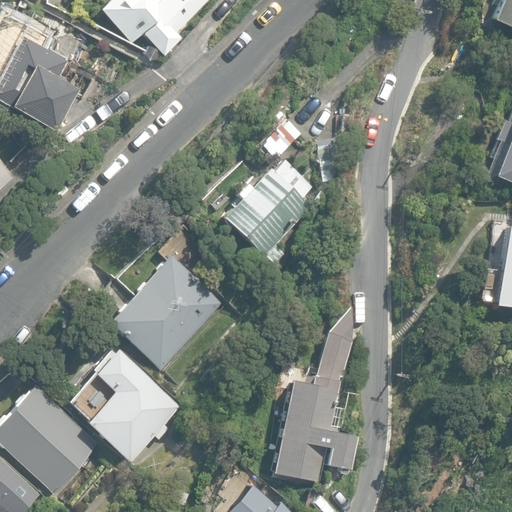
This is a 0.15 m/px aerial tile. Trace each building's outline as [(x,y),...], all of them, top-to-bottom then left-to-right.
[(140,33),(161,56),(180,38),(175,32),(206,0),(105,0),(96,10),(131,43),(140,33)] [(511,0),(497,0),(489,20),(511,30),(511,0)] [(17,110),(56,131),(78,90),(62,81),(63,78),(57,75),(65,61),(63,60),(63,58),(44,48),(43,49),(41,48),(47,37),(0,12),(0,102),(17,112),(17,110)] [(511,105),(510,107),(499,138),(502,139),(489,176),(511,184),(511,105)] [(0,187),(11,178),(0,165),(0,187)] [(263,254),(272,263),(281,254),(272,245),(307,207),(268,169),(250,187),(246,184),(237,194),(240,197),(230,208),(226,208),(222,212),(222,216),(221,217),(261,256),(263,254)] [(47,195),(54,203),(68,190),(61,182),(47,195)] [(492,304),(511,306),(511,226),(501,226),(492,304)] [(131,294),(118,309),(106,321),(158,369),(219,303),(168,255),(131,294)] [(102,292),(118,309),(131,294),(115,278),(102,292)] [(269,472),(317,482),(323,447),(325,447),(322,464),(336,466),(335,473),(343,474),(344,469),(347,469),(353,435),(335,431),(336,428),(327,427),(336,380),(338,376),(341,376),(350,342),(348,306),(325,331),(313,375),(309,374),(309,378),(302,376),(301,381),(286,380),(269,472)] [(83,422),(128,462),(152,434),(158,439),(167,429),(162,424),(178,406),(113,349),(66,401),(86,419),(83,422)] [(0,418),(0,446),(52,493),(97,443),(32,384),(0,418)] [(0,511),(21,511),(38,494),(0,459),(0,511)] [(259,511),(234,485),(205,511),(259,511)]
